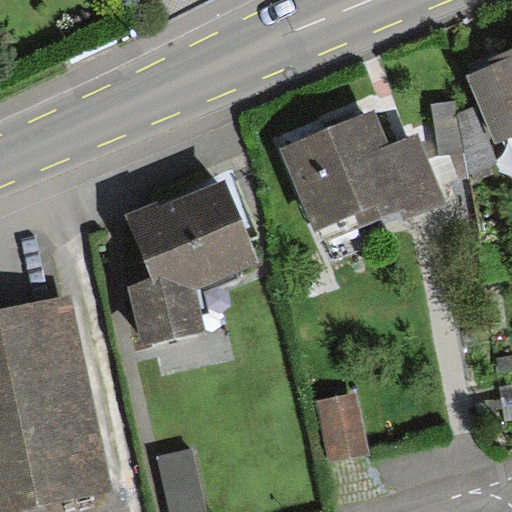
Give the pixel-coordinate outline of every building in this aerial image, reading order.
[(511,49),(491,58),(494,65),(471,74),(499,143),(506,141),(511,156),(511,49)] [(437,135),(421,143),(428,161),(439,156),(450,156),(461,179),(500,172),(477,107),(459,113),(456,99),(435,105),(437,135)] [(379,106),(283,146),(323,241),(400,209),(405,223),(447,205),(428,161),(421,143),(418,137),(396,146),(379,106)] [(125,217),(150,277),(131,285),(142,344),(206,332),(195,290),(262,261),(223,177),(125,217)] [(70,298),(0,311),(0,510),(107,491),(70,298)] [(355,388),(312,396),(324,456),(366,448),(355,388)] [(208,511),(194,448),(160,456),(173,511),(208,511)]
